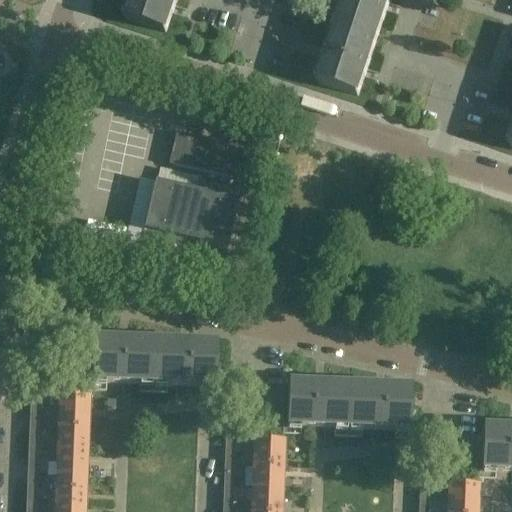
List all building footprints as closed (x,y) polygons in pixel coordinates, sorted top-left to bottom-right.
[(177,0),(134,0),(127,23),(166,36),(177,0)] [(347,0),(320,86),(359,99),(390,0),(347,0)] [(254,134),(256,124),(244,121),(242,131),(254,134)] [(177,136),(170,167),(234,181),(240,151),(177,136)] [(155,184),(137,263),(221,282),(239,203),(155,184)] [(93,385),(93,393),(107,393),(107,386),(130,387),(140,387),(140,394),(153,395),(155,346),(94,344),(92,385),(93,385)] [(217,349),(155,346),(153,395),(167,395),(168,388),(176,389),(201,390),(200,397),(214,397),(214,390),(216,390),(217,349)] [(50,372),(33,371),(32,399),(32,400),(40,400),(49,400),(49,398),(50,372)] [(288,430),(287,437),(301,438),(301,430),(317,431),(334,431),(334,439),(348,440),(350,391),(288,388),(287,430),(288,430)] [(371,434),(379,434),(395,434),(395,442),(405,443),(408,442),(409,435),(410,435),(412,393),(350,391),(348,440),(362,441),(362,433),(371,434)] [(32,399),(30,399),(30,420),(39,420),(40,400),(32,400),(32,399)] [(61,399),(59,430),(88,432),(89,400),(61,399)] [(116,402),(108,402),(108,411),(115,411),(116,402)] [(59,454),(87,456),(88,432),(59,430),(59,454)] [(483,474),(482,482),(496,482),(496,475),(511,475),(511,433),(483,433),(482,474),(483,474)] [(29,442),(28,455),(38,455),(39,442),(29,442)] [(256,444),(255,469),(283,469),(284,445),(256,444)] [(59,454),(58,479),(86,480),(87,456),(59,454)] [(38,455),(28,455),(28,467),(38,468),(38,455)] [(225,456),(225,468),(235,469),(235,456),(225,456)] [(225,481),(234,482),(235,469),(225,468),(225,481)] [(283,469),(255,469),(254,493),(282,494),(283,469)] [(85,505),(86,480),(58,479),(57,504),(85,505)] [(429,506),(429,486),(420,486),(419,506),(429,506)] [(450,488),(449,511),(477,511),(478,489),(450,488)] [(236,502),(250,503),(250,491),(236,490),(236,502)] [(36,504),(37,491),(27,491),(27,503),(36,504)] [(254,493),(253,511),(281,511),(282,494),(254,493)] [(36,511),(36,504),(27,503),(26,511),(36,511)]
